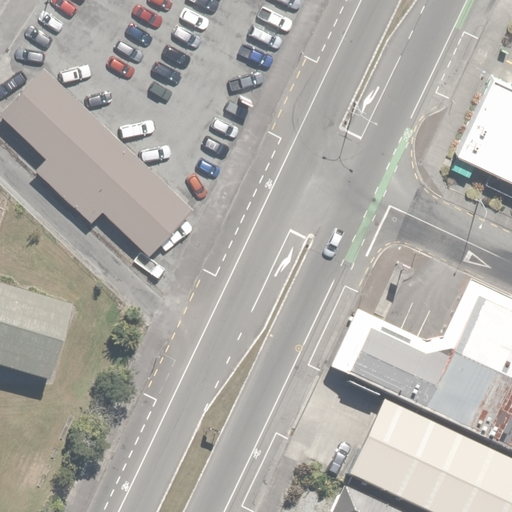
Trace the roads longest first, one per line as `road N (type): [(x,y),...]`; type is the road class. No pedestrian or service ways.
road 1 (primary): [(137,511),(302,159)]
road 2 (primary): [(360,187),(203,511)]
road 3 (primary): [(447,0),(360,187)]
road 4 (primary): [(302,159),(379,0)]
road 5 (residential): [(360,187),(511,258)]
